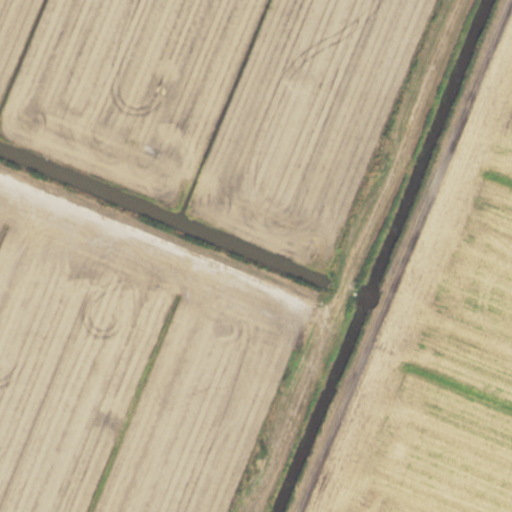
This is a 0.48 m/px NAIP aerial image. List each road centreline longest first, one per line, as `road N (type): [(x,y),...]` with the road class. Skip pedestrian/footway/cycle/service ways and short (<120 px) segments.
road 1 (track): [(237,511),(304,351),(315,299),(331,283),(450,0)]
road 2 (track): [(0,171),(315,299)]
